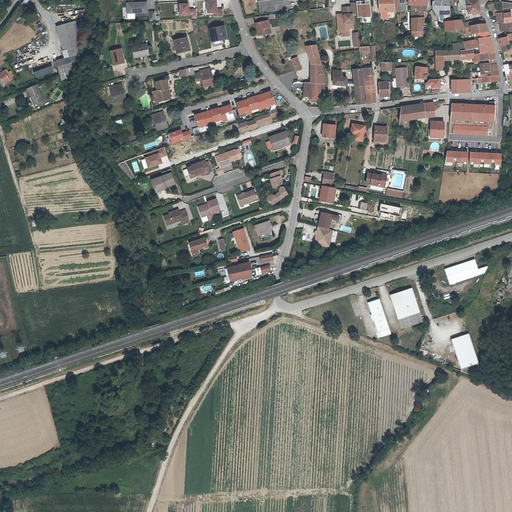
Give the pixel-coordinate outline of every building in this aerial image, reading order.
[(127,2),(128,13),(148,12),(149,21),(156,20),(154,0),(140,0),(140,2),(127,2)] [(215,0),(206,0),(206,13),(213,12),(213,16),(222,16),(222,9),(216,10),(215,0)] [(257,0),(260,12),(282,9),(282,0),(257,0)] [(369,0),(356,1),(357,17),(362,17),(362,19),(371,18),(369,0)] [(379,0),(381,19),(396,19),(395,18),(395,12),(393,0),(379,0)] [(416,9),(417,12),(424,11),(424,5),(427,5),(427,0),(409,0),(410,5),(411,5),(411,9),(416,9)] [(442,22),(444,21),(451,20),(448,0),(433,0),(433,8),(437,15),(439,14),(439,22),(442,22)] [(476,12),(480,11),(478,1),(478,0),(458,0),(460,9),(468,9),(469,14),(472,13),(476,12)] [(502,6),(503,13),(503,21),(503,22),(511,21),(510,19),(511,18),(511,10),(510,11),(509,7),(506,8),(505,1),(502,1),(502,3),(502,6)] [(356,13),(355,2),(350,2),(350,6),(342,6),(342,14),(336,14),(338,31),(341,31),(341,36),(349,35),(349,29),(354,28),(353,13),(356,13)] [(189,3),(180,4),(180,14),(192,14),(192,18),(197,17),(196,9),(189,9),(189,3)] [(416,9),(411,9),(411,31),(418,31),(418,27),(423,27),(423,25),(425,17),(417,17),(417,12),(416,9)] [(269,28),(279,26),(275,14),(254,17),(255,21),(269,20),(270,21),(267,21),(256,24),(258,36),(270,33),(269,28)] [(488,31),(483,18),(465,23),(466,30),(470,29),(471,34),(474,34),(488,31)] [(79,45),(85,22),(79,24),(77,19),(55,26),(63,50),(79,45)] [(451,20),(444,21),(444,25),(445,29),(445,30),(462,28),(464,28),(462,19),(452,20),(451,20)] [(506,37),(504,37),(496,39),(499,46),(503,45),(508,44),(508,40),(511,39),(511,20),(511,21),(503,22),(503,21),(499,22),(500,31),(503,30),(505,30),(506,37)] [(227,37),(224,26),(209,29),(212,41),(227,37)] [(411,32),(411,37),(421,37),(423,27),(418,27),(418,31),(411,31),(411,32)] [(490,36),(474,38),(475,40),(476,48),(478,48),(479,54),(494,52),(494,50),(493,48),(492,46),(490,36)] [(190,50),(187,38),(174,40),(177,53),(190,50)] [(453,44),(453,46),(453,50),(459,50),(466,50),(472,50),(472,49),(476,48),(475,40),(453,44)] [(149,54),(146,43),(133,47),(135,57),(149,54)] [(323,83),(323,75),(322,75),(315,45),(312,45),(312,43),(308,43),(308,45),(305,46),(310,64),(310,83),(319,83),(320,83),(323,83)] [(125,62),(121,48),(110,51),(114,64),(125,62)] [(72,50),(67,52),(69,57),(64,59),(57,61),(62,79),(71,76),(75,55),(74,55),(72,50)] [(459,50),(453,50),(447,50),(443,50),(443,54),(443,59),(459,58),(459,50)] [(479,54),(478,54),(479,62),(479,64),(489,63),(489,60),(496,60),(494,52),(479,54)] [(291,60),(296,71),(301,69),(297,58),(291,60)] [(443,59),(435,60),(436,64),(436,68),(444,68),(443,59)] [(390,62),(382,61),(382,69),(391,69),(390,62)] [(366,103),(365,92),(365,88),(364,84),(364,81),(363,75),(363,74),(362,69),(362,67),(362,63),(359,63),(360,68),(353,69),(355,81),(355,85),(355,86),(357,100),(357,104),(366,103)] [(490,71),(489,65),(489,63),(479,64),(481,72),(490,71)] [(50,65),(33,71),(35,78),(53,71),(50,65)] [(427,67),(416,65),(415,77),(426,78),(427,67)] [(194,67),(186,69),(187,75),(195,74),(194,67)] [(408,86),(406,67),(396,67),(397,77),(397,87),(408,86)] [(1,71),(6,83),(13,79),(9,68),(1,71)] [(196,74),(197,81),(202,80),(203,87),(214,85),(211,69),(200,71),(201,73),(196,74)] [(342,77),(341,71),(333,70),(333,84),(347,86),(347,81),(347,78),(342,77)] [(372,73),(372,70),(364,71),(365,81),(373,80),(373,74),(372,73)] [(460,78),(451,78),(451,92),(471,93),(469,79),(460,78)] [(155,90),(157,101),(168,99),(166,91),(169,91),(166,79),(165,80),(159,81),(158,79),(156,79),(157,81),(155,82),(156,84),(156,85),(157,90),(155,90)] [(379,93),(389,92),(389,81),(379,82),(379,93)] [(114,88),(111,89),(113,102),(126,99),(123,83),(114,85),(114,88)] [(304,87),(304,89),(310,89),(310,97),(310,100),(319,101),(319,100),(319,83),(310,83),(304,83),(304,87)] [(33,101),(43,97),(38,84),(28,88),(33,101)] [(275,102),(271,91),(236,102),(239,114),(246,112),(247,113),(252,111),(251,110),(258,107),(258,109),(268,106),(268,105),(275,102)] [(375,91),(366,92),(367,103),(375,101),(375,91)] [(423,103),(424,116),(433,116),(433,111),(435,110),(435,101),(423,103)] [(484,121),(484,119),(490,119),(494,120),(494,106),(495,102),(490,102),(490,107),(487,107),(487,105),(452,103),(452,118),(456,118),(462,118),(461,120),(466,120),(466,119),(471,119),(474,120),(480,120),(480,121),(484,121)] [(424,116),(423,103),(402,106),(400,120),(405,120),(405,114),(420,112),(420,117),(424,116)] [(234,116),(230,104),(218,108),(218,107),(195,115),(198,126),(205,124),(206,126),(215,123),(215,121),(222,119),(222,121),(227,120),(227,118),(234,116)] [(277,107),(270,110),(271,112),(257,117),(257,118),(249,121),(249,122),(242,124),(243,129),(251,126),(251,128),(259,125),(258,122),(273,117),(272,115),(279,113),(277,107)] [(158,124),(166,122),(163,111),(155,113),(158,124)] [(258,122),(259,125),(274,120),(273,117),(258,122)] [(444,121),(431,120),(429,135),(442,136),(444,121)] [(366,125),(353,123),(351,133),(354,135),(353,141),(363,142),(366,125)] [(325,131),(323,131),(323,137),(334,138),(336,125),(326,124),(325,131)] [(386,126),(375,125),(374,140),(385,141),(386,126)] [(487,134),(488,126),(453,125),(453,133),(487,134)] [(174,138),(173,138),(174,141),(191,136),(189,130),(185,131),(184,127),(172,131),(174,138)] [(281,145),(289,142),(286,132),(268,139),(272,151),(274,150),(275,152),(284,149),(284,147),(282,148),(281,145)] [(140,159),(144,169),(162,163),(160,158),(166,155),(164,147),(147,153),(148,156),(140,159)] [(468,149),(463,148),(463,151),(458,151),(458,148),(452,148),(452,150),(448,150),(447,161),(453,161),(453,159),(458,159),(457,162),(468,162),(468,149)] [(486,150),(481,149),(481,152),(476,151),(476,149),(471,149),(470,162),(480,163),(480,161),(485,161),(485,162),(491,163),(491,161),(495,161),(495,163),(500,163),(501,153),(497,152),(497,150),(491,150),(491,152),(486,152),(486,150)] [(226,163),(229,162),(237,159),(234,150),(215,157),(219,169),(227,166),(226,163)] [(202,173),(202,174),(203,176),(209,174),(207,170),(205,163),(204,161),(190,166),(191,167),(186,168),(189,178),(195,177),(194,175),(202,173)] [(280,171),(279,171),(269,175),(271,180),(269,180),(273,191),(278,189),(278,190),(278,191),(278,192),(278,193),(273,196),(272,195),(267,198),(263,201),(267,207),(271,205),(273,205),(285,197),(286,195),(285,193),(285,192),(285,191),(285,190),(284,189),(284,188),(283,188),(282,185),(279,177),(280,177),(281,176),(282,175),(282,174),(282,173),(282,172),(281,172),(280,171)] [(163,187),(174,184),(170,173),(151,180),(154,189),(163,186),(163,187)] [(381,176),(376,175),(373,174),(368,173),(366,184),(379,187),(380,185),(385,186),(387,175),(382,174),(381,176)] [(163,186),(154,189),(155,192),(174,185),(174,184),(163,187),(163,186)] [(321,197),(320,196),(319,201),(333,203),(335,189),(322,186),(321,191),(322,191),(321,197)] [(385,195),(401,198),(403,191),(387,188),(385,195)] [(247,202),(248,204),(256,201),(252,191),(235,197),(238,206),(247,202)] [(207,206),(197,210),(200,219),(205,217),(211,215),(210,214),(219,211),(215,200),(206,203),(207,205),(207,206)] [(370,204),(363,202),(361,209),(368,211),(370,204)] [(226,203),(220,204),(222,216),(229,215),(226,203)] [(381,213),(383,214),(382,219),(395,222),(396,216),(398,217),(400,208),(382,205),(381,213)] [(179,221),(186,219),(187,219),(184,211),(178,213),(177,210),(167,213),(168,215),(162,217),(165,226),(179,221)] [(339,216),(322,212),(318,225),(328,228),(330,220),(337,221),(339,216)] [(274,237),(269,223),(255,227),(259,242),(274,237)] [(317,226),(314,243),(328,246),(331,230),(317,226)] [(233,233),(239,253),(249,250),(242,230),(233,233)] [(206,247),(204,239),(188,244),(191,252),(199,250),(198,249),(206,247)] [(447,286),(484,273),(487,266),(476,270),(472,260),(442,271),(447,286)] [(239,267),(228,269),(230,278),(231,281),(241,279),(241,280),(251,279),(249,271),(250,271),(249,264),(239,266),(239,267)] [(388,296),(400,329),(421,322),(409,289),(388,296)] [(376,333),(387,329),(377,300),(366,304),(376,333)] [(477,364),(476,361),(472,350),(469,342),(469,341),(467,335),(467,334),(448,341),(459,372),(472,376),(478,368),(477,364)]
